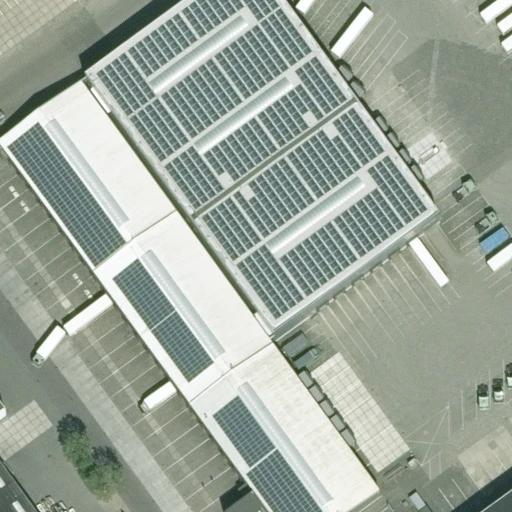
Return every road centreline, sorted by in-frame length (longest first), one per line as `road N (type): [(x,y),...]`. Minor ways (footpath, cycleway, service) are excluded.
road 1 (unclassified): [(137,511),(0,318)]
road 2 (unknown): [(404,0),(511,143)]
